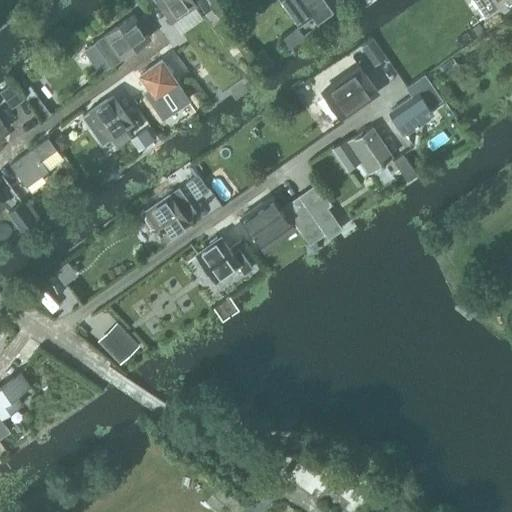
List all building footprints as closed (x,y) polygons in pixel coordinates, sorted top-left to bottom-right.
[(194,0),(157,0),(172,22),(197,4),(194,0)] [(282,0),(284,2),(298,22),(304,19),(313,12),(318,19),(331,10),(326,3),(324,4),(321,0),(282,0)] [(111,65),(121,59),(151,37),(133,12),(103,34),(94,40),(111,65)] [(361,47),(372,62),(374,65),(385,57),(372,39),(361,47)] [(262,70),(273,62),(264,48),(252,56),(262,70)] [(154,103),(158,100),(162,105),(178,94),(171,85),(176,81),(160,59),(139,74),(148,86),(144,89),(154,103)] [(449,75),(458,68),(451,59),(442,67),(449,75)] [(361,69),(331,89),(346,112),(347,112),(376,91),(361,69)] [(412,94),(389,111),(405,132),(433,112),(430,107),(442,98),(424,73),(406,85),(412,94)] [(23,99),(12,83),(1,90),(12,107),(23,99)] [(104,99),(83,115),(103,143),(110,138),(116,146),(130,136),(125,129),(135,121),(134,120),(113,92),(104,99)] [(344,139),(332,147),(348,169),(359,161),(368,173),(393,156),(381,138),(373,125),(363,131),(362,129),(348,139),(345,140),(344,139)] [(144,127),(129,138),(139,150),(153,140),(152,138),(148,132),(144,127)] [(57,149),(55,146),(48,137),(31,149),(31,148),(10,163),(25,185),(46,170),(40,161),(57,149)] [(402,154),(393,160),(403,174),(412,168),(409,164),(402,154)] [(196,197),(209,188),(198,173),(186,181),(196,197)] [(172,186),(142,207),(145,213),(145,217),(151,225),(154,227),(157,224),(168,239),(190,224),(186,218),(189,216),(195,212),(190,203),(189,202),(178,186),(174,189),(172,186)] [(243,222),(238,225),(246,236),(250,233),(259,245),(284,230),(283,228),(292,222),(291,222),(305,212),(295,199),(282,208),(273,214),(263,200),(239,217),(243,222)] [(24,231),(37,222),(23,201),(9,210),(24,231)] [(331,227),(342,220),(332,207),(322,214),(331,227)] [(215,281),(239,265),(244,273),(252,267),(238,249),(233,252),(222,235),(195,252),(215,281)] [(139,345),(117,321),(97,340),(120,363),(139,345)] [(8,381),(0,385),(0,437),(10,430),(1,418),(23,403),(17,394),(31,385),(21,370),(7,380),(8,381)] [(211,495),(205,502),(219,511),(224,504),(233,510),(239,502),(234,499),(217,486),(211,495)]
